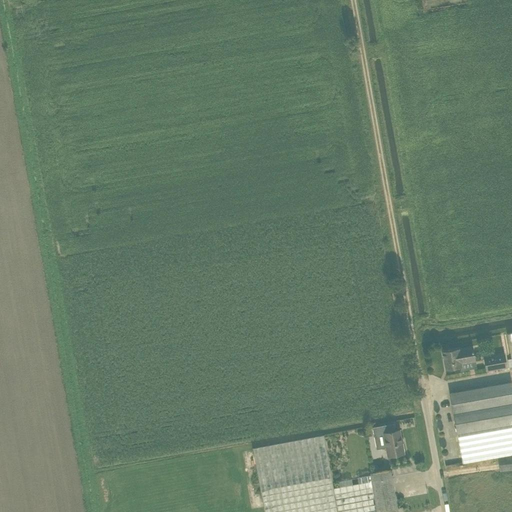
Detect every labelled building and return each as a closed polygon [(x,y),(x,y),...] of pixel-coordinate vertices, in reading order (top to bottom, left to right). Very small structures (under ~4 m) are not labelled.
[(511,390),(511,382),(450,393),(463,463),(511,454),(511,333),(506,335),(511,366),(511,390)] [(505,338),(493,339),(494,346),(506,344),(505,338)] [(460,363),(475,360),(473,348),(458,351),(458,350),(443,352),(446,369),(461,366),(460,363)] [(487,370),(506,367),(504,355),(485,358),(487,370)] [(386,447),(388,456),(404,454),(399,430),(395,431),(394,423),(372,427),(376,449),(386,447)] [(264,511),(395,511),(395,509),(397,509),(390,470),(370,473),(370,475),(357,478),(358,483),(334,488),(333,482),(324,436),(252,449),(264,511)] [(511,455),(498,458),(500,471),(511,469),(511,455)]
